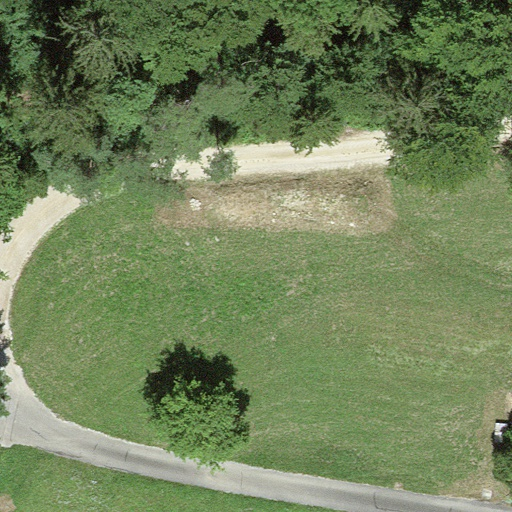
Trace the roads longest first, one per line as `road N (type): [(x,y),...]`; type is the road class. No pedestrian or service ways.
road 1 (track): [(0,271),(9,244),(51,205),(94,181),(210,161),(419,149),(511,124)]
road 2 (track): [(0,403),(44,434),(126,463),(430,511)]
